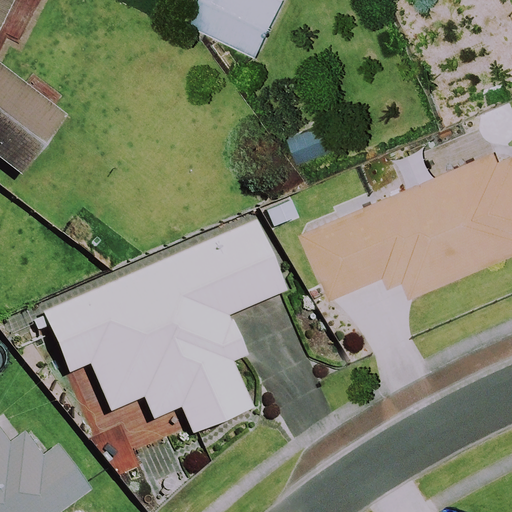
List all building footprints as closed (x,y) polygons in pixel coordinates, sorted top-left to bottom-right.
[(0,62),(0,37),(16,0),(0,0),(0,160),(18,176),(67,119),(0,62)] [(289,0),(208,0),(197,24),(263,55),(289,0)] [(414,283),(419,296),(511,257),(511,149),(310,234),(336,297),(391,275),(397,290),(414,283)] [(286,289),(256,222),(44,315),(70,373),(89,364),(110,411),(143,396),(153,419),(180,408),(192,434),(251,408),(230,360),(243,354),(226,315),(286,289)] [(63,454),(48,465),(26,435),(18,442),(1,418),(0,418),(0,511),(62,511),(91,492),(63,454)]
